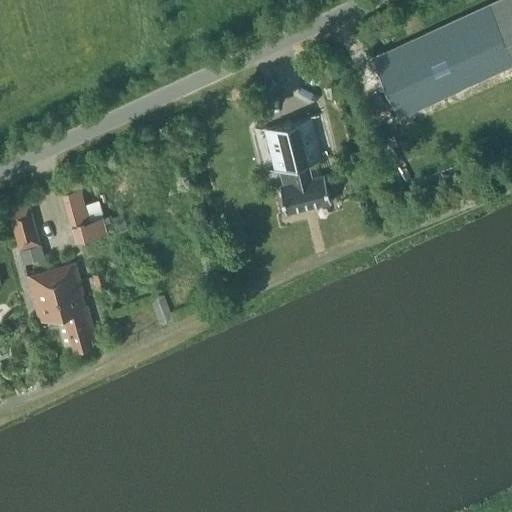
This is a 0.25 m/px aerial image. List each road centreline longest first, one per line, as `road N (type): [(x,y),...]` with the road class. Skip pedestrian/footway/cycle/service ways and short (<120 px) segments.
road 1 (track): [(0,404),(357,244),(511,185)]
road 2 (unclassified): [(0,171),(376,0)]
